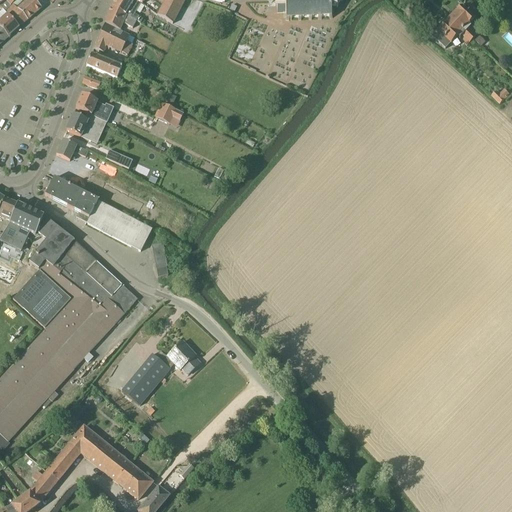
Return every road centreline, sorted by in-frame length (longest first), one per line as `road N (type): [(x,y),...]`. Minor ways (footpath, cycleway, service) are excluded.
road 1 (residential): [(167,298),(131,284),(19,182)]
road 2 (tertiary): [(19,182),(33,171),(83,43),(72,21)]
road 3 (unclassified): [(375,511),(260,383)]
road 4 (unclassified): [(167,298),(212,327),(260,383)]
